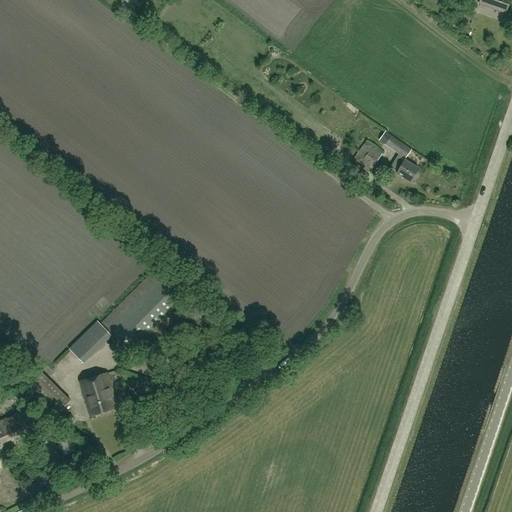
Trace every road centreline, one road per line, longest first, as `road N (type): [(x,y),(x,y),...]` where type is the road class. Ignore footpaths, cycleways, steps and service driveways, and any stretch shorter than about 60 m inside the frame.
road 1 (unclassified): [(31,511),(154,452),(292,356),(333,316),(390,219),(415,210),(474,222)]
road 2 (unclassified): [(376,511),(474,222)]
road 3 (tertiary): [(464,511),(511,371)]
